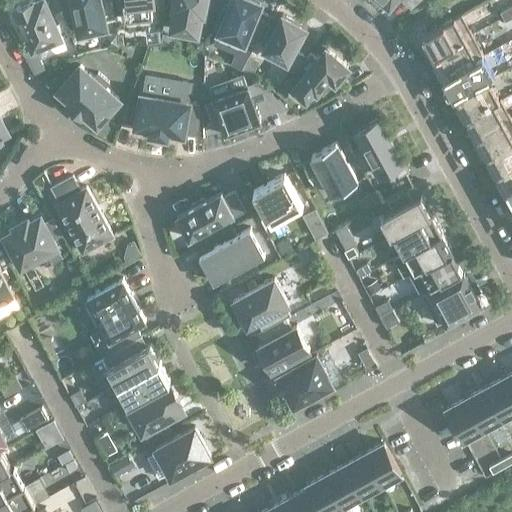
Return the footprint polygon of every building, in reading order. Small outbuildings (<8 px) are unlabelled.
[(22,32),(27,32),(33,48),(60,36),(43,0),(38,0),(33,2),(32,0),(16,7),(21,19),(18,22),(17,26),(19,30),(22,32)] [(59,0),(66,17),(76,15),(79,32),(85,31),(86,35),(101,32),(100,28),(105,27),(99,0),(59,0)] [(116,0),(117,7),(123,6),(125,19),(152,15),(150,0),(116,0)] [(205,0),(169,0),(169,1),(175,2),(174,8),(176,8),(172,28),(197,33),(201,13),(203,13),(205,0)] [(259,2),(253,0),(231,0),(228,10),(223,8),(215,26),(220,28),(219,31),(244,42),(245,39),(254,42),(268,16),(257,11),(260,4),(260,3),(259,2)] [(505,21),(511,17),(511,12),(509,7),(500,12),(505,21)] [(284,66),(294,72),(306,56),(294,50),(307,27),(282,14),(263,49),(286,62),(284,66)] [(431,56),(472,34),(472,33),(461,14),(422,35),(433,54),(430,55),(431,56)] [(105,40),(106,45),(115,44),(114,34),(110,35),(105,40)] [(162,34),(160,44),(172,46),(174,36),(162,34)] [(483,54),(472,34),(431,56),(442,77),(476,58),(483,54)] [(195,40),(193,49),(201,51),(203,42),(195,40)] [(294,87),(306,98),(314,88),(317,90),(329,76),(335,81),(347,67),(326,49),(294,87)] [(483,54),(476,58),(442,77),(454,98),(487,79),(488,80),(495,76),(483,54)] [(39,58),(28,64),(34,74),(45,68),(39,58)] [(97,124),(119,99),(105,87),(109,82),(98,73),(94,77),(80,65),(58,90),(97,124)] [(145,74),(136,126),(152,128),(151,133),(167,136),(167,131),(183,134),(185,126),(198,128),(199,104),(189,102),(192,82),(145,74)] [(216,105),(207,108),(212,123),(221,119),(225,131),(226,132),(227,132),(227,131),(240,127),(241,127),(241,126),(245,125),(246,125),(258,120),(260,120),(259,118),(247,86),(242,75),(210,86),(215,98),(214,98),(216,105)] [(499,99),(488,80),(487,79),(454,98),(465,118),(499,100),(499,99)] [(499,100),(465,118),(475,136),(503,121),(510,117),(500,99),(499,99),(499,100)] [(282,131),(287,118),(274,113),(269,126),(282,131)] [(379,117),(355,131),(379,175),(394,167),(399,176),(408,171),(379,117)] [(511,120),(510,117),(503,121),(475,136),(485,154),(511,139),(511,120)] [(511,139),(485,154),(495,172),(511,162),(511,139)] [(314,185),(324,180),(333,195),(357,181),(336,142),(311,155),(313,159),(302,164),(314,185)] [(511,162),(495,172),(504,190),(511,185),(511,162)] [(284,173),(253,190),(271,224),(303,206),(284,173)] [(80,189),(72,175),(51,187),(59,201),(56,203),(82,251),(113,235),(86,186),(80,189)] [(202,199),(203,200),(193,205),(192,205),(191,206),(192,208),(178,215),(177,216),(177,217),(178,217),(189,237),(188,237),(189,239),(191,238),(190,237),(232,215),(233,218),(245,211),(234,190),(223,197),(221,193),(222,193),(221,192),(219,192),(220,193),(206,200),(205,198),(203,199),(202,199)] [(374,191),(358,200),(364,211),(380,202),(374,191)] [(421,193),(380,215),(391,235),(431,213),(421,193)] [(328,232),(316,209),(305,215),(317,238),(328,232)] [(431,213),(391,235),(389,236),(400,255),(404,252),(442,232),(431,213)] [(27,218),(14,225),(16,229),(5,235),(7,238),(2,241),(10,255),(14,252),(21,265),(47,251),(52,261),(61,257),(55,246),(56,246),(40,216),(29,222),(27,218)] [(250,228),(199,255),(214,282),(264,254),(250,228)] [(452,251),(442,232),(404,252),(415,271),(421,268),(452,251)] [(287,239),(277,245),(283,255),(293,250),(287,239)] [(351,246),(344,250),(348,258),(355,254),(351,246)] [(452,251),(421,268),(431,287),(462,270),(452,251)] [(72,259),(66,263),(70,271),(77,267),(72,259)] [(367,264),(356,270),(360,276),(370,270),(367,264)] [(0,301),(13,294),(0,269),(0,301)] [(470,282),(470,283),(464,273),(463,271),(462,272),(428,290),(435,302),(428,306),(437,323),(444,319),(446,324),(480,305),(480,306),(482,305),(481,303),(475,293),(476,293),(470,282)] [(274,277),(233,300),(241,314),(238,315),(243,325),(246,323),(247,326),(261,319),(266,328),(285,317),(290,314),(285,305),(289,304),(274,277)] [(88,299),(109,337),(110,339),(112,338),(111,338),(113,337),(118,347),(141,335),(135,325),(143,320),(144,321),(145,320),(144,318),(137,305),(138,304),(131,292),(130,293),(123,280),(124,280),(123,278),(121,279),(89,297),(89,296),(87,297),(88,299)] [(364,289),(369,296),(381,289),(376,282),(364,289)] [(301,304),(291,287),(284,290),(294,308),(301,304)] [(387,298),(374,305),(379,315),(391,308),(393,308),(387,298)] [(338,306),(307,322),(321,349),(352,332),(338,306)] [(391,308),(379,315),(386,327),(398,321),(391,308)] [(256,333),(262,344),(258,346),(271,370),(309,349),(296,325),(291,328),(285,317),(266,328),(256,333)] [(136,339),(103,357),(118,384),(159,361),(149,343),(140,348),(136,339)] [(367,348),(359,353),(367,367),(374,363),(367,348)] [(357,354),(337,357),(341,382),(361,379),(357,354)] [(316,355),(279,375),(280,378),(277,380),(282,391),(286,389),(294,404),(331,384),(316,355)] [(159,361),(118,384),(128,403),(170,380),(159,361)] [(485,386),(502,418),(511,412),(511,390),(504,376),(485,386)] [(172,384),(130,407),(148,441),(170,429),(165,419),(183,409),(178,400),(180,399),(172,384)] [(485,386),(466,396),(483,428),(502,418),(485,386)] [(78,390),(70,395),(76,406),(85,402),(78,390)] [(464,439),(483,428),(466,396),(446,407),(464,439)] [(0,404),(0,403),(0,443),(26,430),(20,419),(11,423),(0,404)] [(42,407),(20,419),(26,430),(48,418),(42,407)] [(55,421),(37,430),(47,448),(64,438),(55,421)] [(195,426),(155,447),(171,476),(210,455),(195,426)] [(117,450),(112,442),(103,447),(108,455),(117,450)] [(364,452),(381,484),(401,473),(383,442),(364,452)] [(1,448),(0,448),(0,473),(11,467),(1,448)] [(71,450),(60,456),(64,463),(75,457),(71,450)] [(362,494),(381,484),(364,452),(345,463),(362,494)] [(128,456),(111,466),(117,476),(133,466),(128,456)] [(501,460),(505,467),(511,463),(508,456),(501,460)] [(74,460),(66,465),(70,472),(78,468),(74,460)] [(505,467),(501,460),(494,464),(498,471),(505,467)] [(326,473),(343,505),(362,494),(345,463),(326,473)] [(11,467),(0,473),(0,497),(24,484),(14,466),(11,467)] [(307,483),(322,511),(329,511),(343,505),(326,473),(307,483)] [(290,497),(297,511),(322,511),(307,483),(306,484),(308,487),(290,497)] [(24,484),(0,497),(0,511),(18,511),(35,503),(25,484),(24,484)] [(271,507),(273,511),(297,511),(290,497),(271,507)] [(103,511),(97,500),(82,508),(84,511),(103,511)]
